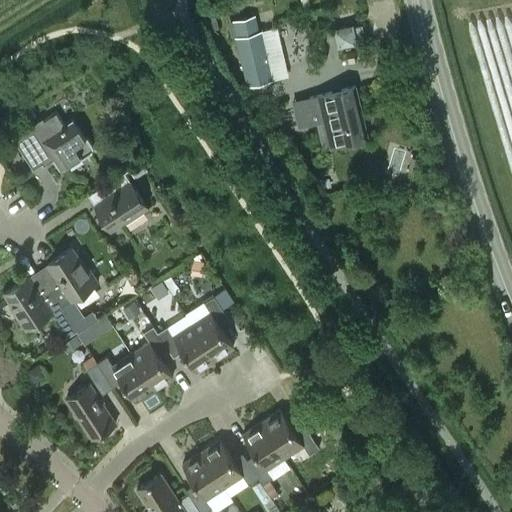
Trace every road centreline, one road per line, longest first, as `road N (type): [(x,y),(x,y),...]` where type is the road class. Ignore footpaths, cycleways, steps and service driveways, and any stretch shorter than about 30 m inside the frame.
road 1 (secondary): [(511,303),(468,185),(417,0)]
road 2 (residential): [(88,501),(129,452),(267,371)]
road 3 (residential): [(88,501),(0,419)]
